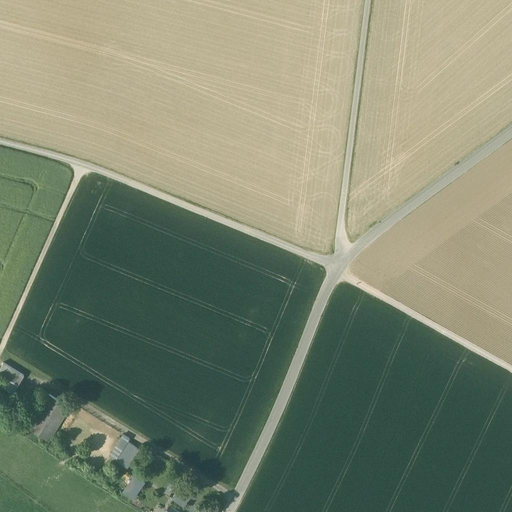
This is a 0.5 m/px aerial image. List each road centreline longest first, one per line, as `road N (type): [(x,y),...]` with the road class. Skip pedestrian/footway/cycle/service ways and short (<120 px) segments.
road 1 (track): [(0,143),(106,175),(323,262),(511,368)]
road 2 (residential): [(335,269),(267,435),(225,511)]
road 3 (unclassified): [(511,132),(335,269)]
road 4 (track): [(202,481),(47,384),(26,380)]
road 5 (track): [(0,352),(82,167)]
